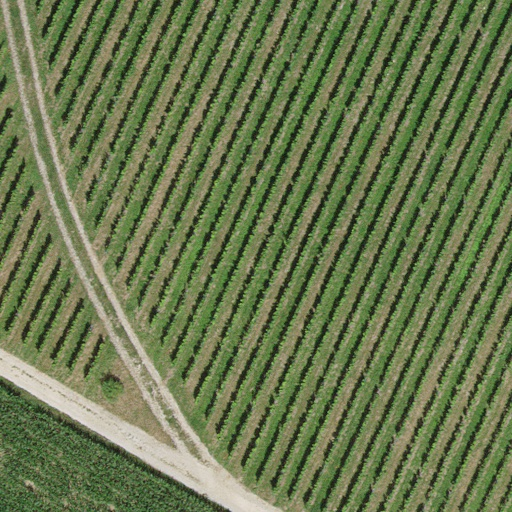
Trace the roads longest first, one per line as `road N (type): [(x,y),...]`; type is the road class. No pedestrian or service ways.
road 1 (track): [(225,492),(121,326),(58,203),(6,0)]
road 2 (track): [(0,363),(260,511)]
